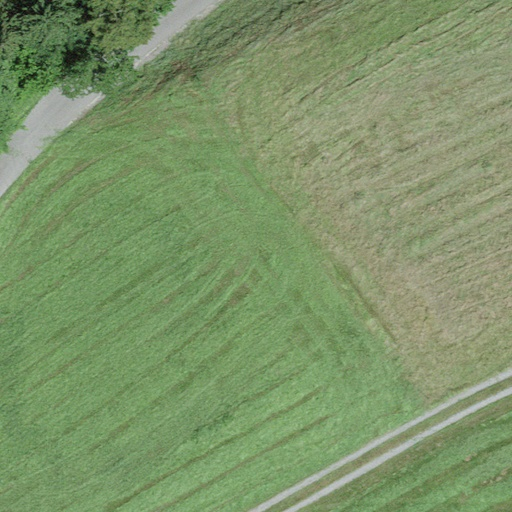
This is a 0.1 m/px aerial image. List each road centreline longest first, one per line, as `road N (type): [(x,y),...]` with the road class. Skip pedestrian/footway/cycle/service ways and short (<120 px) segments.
road 1 (residential): [(228,0),(136,76),(0,226)]
road 2 (track): [(237,511),(511,367)]
